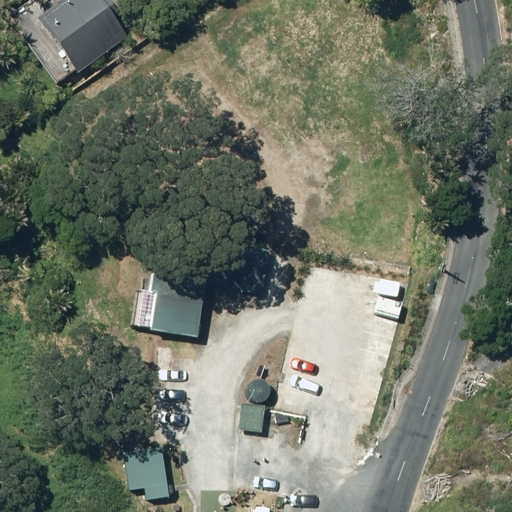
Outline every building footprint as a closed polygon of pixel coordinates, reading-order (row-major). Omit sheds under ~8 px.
[(120,37),(107,20),(113,15),(102,0),(98,0),(89,7),(83,0),(51,0),(53,2),(28,21),(70,76),(120,37)] [(225,0),(227,4),(207,12),(213,28),(258,9),(254,0),(225,0)] [(330,29),(315,33),(323,63),(338,59),(330,29)] [(273,37),(235,50),(244,76),(282,63),(273,37)] [(147,121),(166,100),(127,63),(108,84),(114,90),(95,111),(128,141),(147,121)] [(351,76),(299,89),(309,132),(362,119),(351,76)] [(253,129),(258,148),(301,138),(295,110),(270,116),(272,124),(253,129)] [(150,134),(167,147),(183,126),(166,113),(150,134)] [(189,128),(176,145),(209,170),(222,153),(189,128)] [(362,142),(365,159),(400,153),(396,136),(362,142)] [(412,172),(361,175),(362,193),(413,190),(412,172)] [(234,202),(229,225),(242,228),(247,206),(234,202)] [(412,217),(368,216),(367,234),(411,235),(412,217)] [(208,280),(261,291),(270,246),(217,236),(208,280)] [(339,308),(343,290),(361,294),(357,312),(397,320),(405,284),(343,270),(316,265),(312,282),(293,278),(289,297),(339,308)] [(143,273),(141,294),(146,294),(141,334),(189,340),(197,279),(143,273)] [(159,361),(147,360),(147,374),(158,374),(157,384),(176,385),(177,355),(159,355),(159,361)] [(306,375),(289,371),(282,407),(299,410),(306,375)] [(357,428),(361,415),(371,417),(376,399),(367,396),(368,391),(338,382),(328,420),(357,428)] [(244,403),(241,427),(263,429),(266,405),(244,403)] [(125,431),(125,438),(141,439),(142,408),(114,407),(114,430),(125,431)] [(170,497),(163,446),(124,452),(129,490),(145,488),(147,500),(170,497)]
